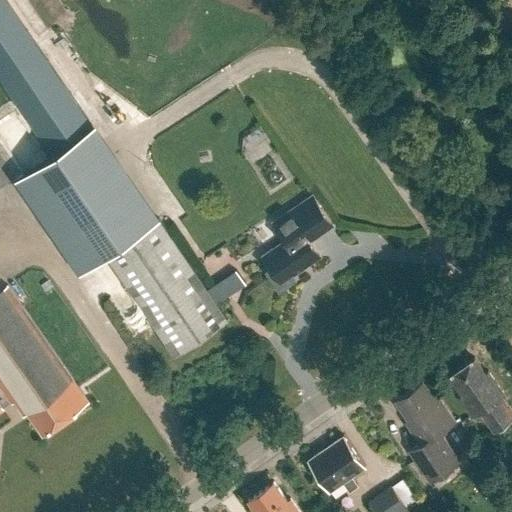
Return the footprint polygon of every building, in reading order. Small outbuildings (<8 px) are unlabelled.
[(228,319),(94,124),(92,125),(5,0),(0,0),(0,77),(52,152),(12,180),(77,275),(106,255),(175,355),(228,319)] [(280,291),(295,280),(292,275),(320,255),(310,240),(333,224),(313,195),(274,222),(285,239),(263,256),(271,268),(266,272),(280,291)] [(27,409),(43,432),(88,400),(7,285),(0,289),(0,387),(10,402),(14,399),(23,412),(27,409)] [(462,395),(459,398),(473,418),(480,413),(494,432),(511,419),(511,413),(501,398),(505,395),(488,371),(485,373),(474,358),(448,376),(462,395)] [(423,380),(395,399),(409,418),(405,421),(420,442),(409,450),(431,480),(460,460),(440,431),(455,420),(436,393),(433,395),(423,380)] [(342,482),(349,492),(358,485),(351,475),(365,466),(343,435),(308,459),(330,491),(342,482)] [(256,511),(300,511),(290,498),(287,501),(274,482),(248,500),(256,511)] [(411,511),(392,484),(369,500),(376,511),(411,511)]
